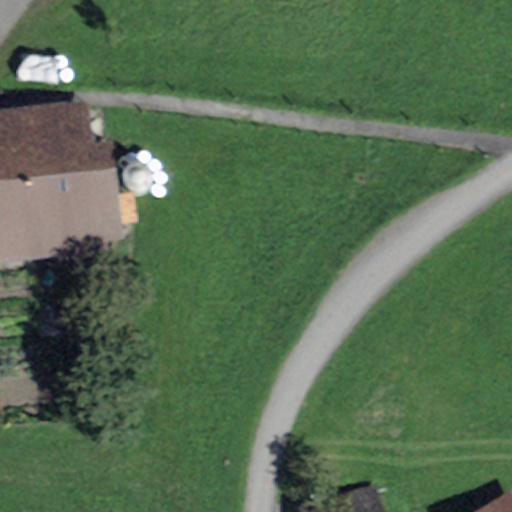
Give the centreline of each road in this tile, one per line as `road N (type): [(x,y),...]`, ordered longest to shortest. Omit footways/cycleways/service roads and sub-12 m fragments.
road 1 (track): [(511,148),(81,96),(0,101)]
road 2 (unclassified): [(256,511),(275,426),(332,319),(392,257),(511,166)]
